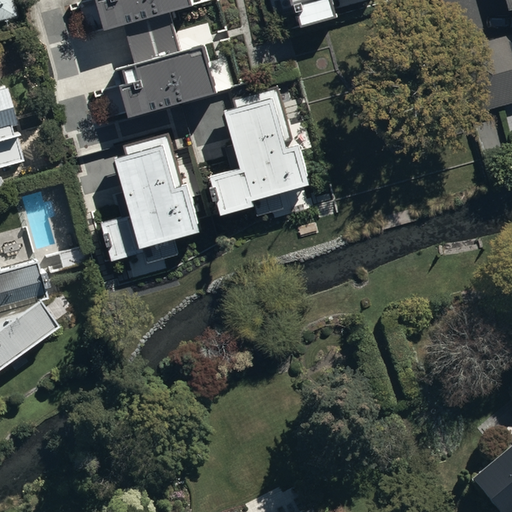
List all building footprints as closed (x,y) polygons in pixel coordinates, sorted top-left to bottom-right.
[(11,0),(0,0),(0,15),(15,12),(11,0)] [(171,10),(193,3),(192,0),(99,0),(108,28),(125,23),(171,10)] [(335,0),(313,0),(299,4),(304,22),(339,12),(335,0)] [(136,60),(182,47),(171,10),(125,23),(136,60)] [(511,31),(468,44),(486,109),(511,101),(511,31)] [(130,116),(220,90),(206,40),(182,47),(136,60),(116,66),(130,116)] [(0,78),(0,161),(21,156),(14,130),(18,128),(4,77),(0,78)] [(244,163),(253,196),(305,182),(278,87),(226,102),(244,163)] [(143,253),(140,245),(198,228),(170,131),(112,147),(131,213),(101,222),(113,262),(143,253)] [(209,173),(221,214),(255,204),(253,196),(244,163),(209,173)] [(0,364),(55,322),(38,259),(0,269),(0,364)] [(511,431),(468,470),(504,511),(509,511),(511,509),(511,431)] [(325,511),(318,495),(283,511),(243,511),(237,499),(210,511),(325,511)]
